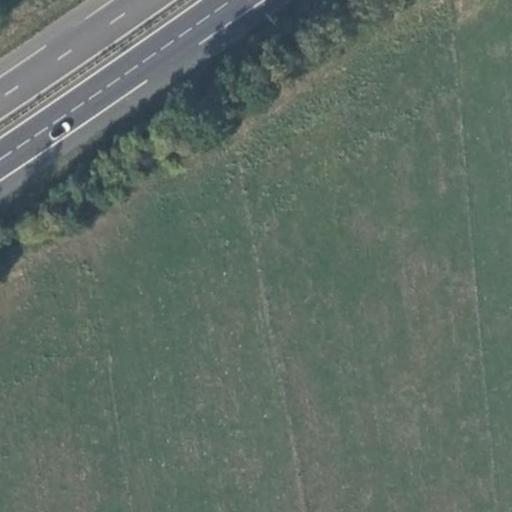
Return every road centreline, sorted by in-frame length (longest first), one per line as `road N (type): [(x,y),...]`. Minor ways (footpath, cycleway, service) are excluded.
road 1 (trunk): [(0,156),(231,0)]
road 2 (trunk): [(139,0),(0,95)]
